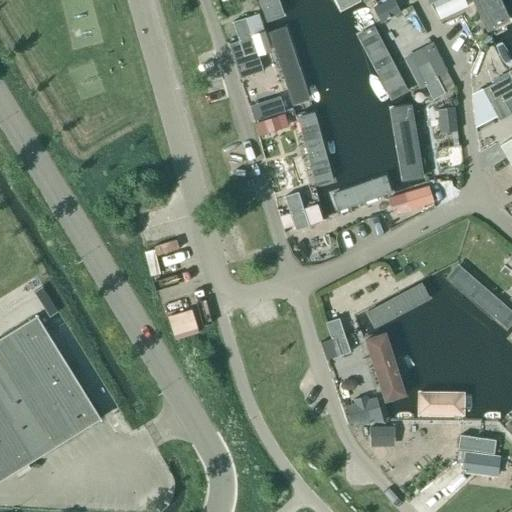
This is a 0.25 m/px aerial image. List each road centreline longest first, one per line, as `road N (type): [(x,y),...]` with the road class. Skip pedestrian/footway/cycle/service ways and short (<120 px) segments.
road 1 (unclassified): [(0,106),(214,453),(218,511)]
road 2 (unclassified): [(292,284),(237,299),(220,288),(138,0)]
road 3 (residential): [(292,284),(201,0)]
road 4 (residential): [(405,511),(343,432),(292,284)]
road 5 (residential): [(469,204),(451,64),(411,0)]
road 6 (residential): [(292,284),(469,204)]
